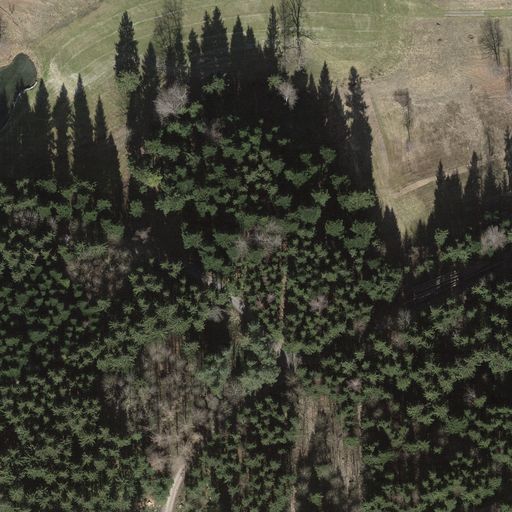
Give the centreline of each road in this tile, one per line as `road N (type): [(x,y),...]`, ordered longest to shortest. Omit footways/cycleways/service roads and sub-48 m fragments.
road 1 (track): [(168,511),(186,463),(266,388),(511,265)]
road 2 (track): [(293,370),(240,305),(179,260),(0,226)]
